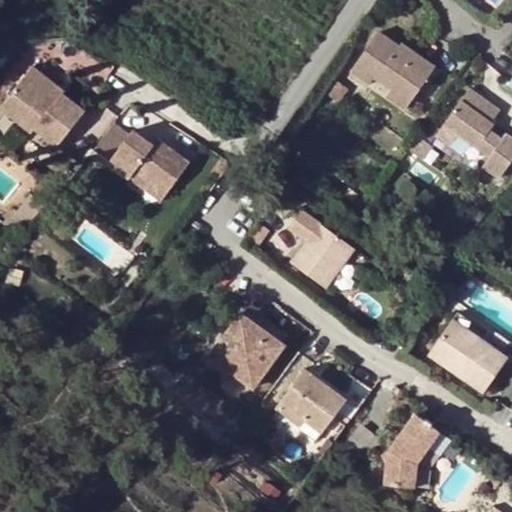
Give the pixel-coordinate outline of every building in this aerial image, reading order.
[(380,80),(376,86),(385,93),(381,100),(399,113),(431,71),(398,48),(395,52),(374,37),(351,69),(369,81),(373,75),(380,80)] [(364,87),(369,81),(351,69),(347,75),(364,87)] [(26,73),(20,80),(51,105),(57,98),(26,73)] [(369,81),(376,86),(380,80),(373,75),(369,81)] [(79,115),(57,98),(51,105),(20,80),(0,105),(0,115),(26,136),(28,133),(49,150),(79,115)] [(464,94),(455,106),(484,127),(493,114),(464,94)] [(486,129),(484,127),(455,106),(439,129),(455,140),(480,159),(473,167),(490,180),(511,150),(511,147),(496,136),(492,142),(482,135),(486,129)] [(455,140),(439,129),(430,141),(446,152),(455,140)] [(164,196),(188,164),(156,139),(151,146),(131,131),(106,165),(126,179),(131,172),(164,196)] [(424,155),(409,145),(401,157),(415,167),(424,155)] [(159,202),(164,196),(131,172),(126,179),(159,202)] [(326,289),(354,248),(319,222),(289,262),(326,289)] [(248,306),(242,315),(280,342),(286,333),(248,306)] [(283,344),(280,342),(242,315),(240,314),(210,356),(254,385),(283,344)] [(457,318),(451,326),(467,335),(472,329),(457,318)] [(509,363),(467,335),(451,326),(428,363),(485,399),(509,363)] [(327,366),(318,378),(301,368),(279,401),(303,419),(323,432),(356,387),(327,366)] [(299,424),(303,419),(279,401),(274,407),(299,424)] [(420,422),(392,456),(389,485),(417,487),(419,474),(446,441),(420,422)] [(371,435),(363,429),(349,446),(370,463),(389,439),(376,429),(371,435)]
